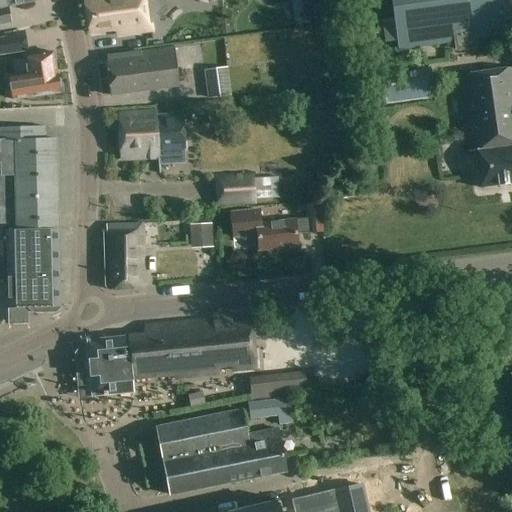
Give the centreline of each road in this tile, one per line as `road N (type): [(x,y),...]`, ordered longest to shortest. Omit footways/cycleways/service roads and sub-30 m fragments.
road 1 (tertiary): [(92,319),(124,308),(511,264)]
road 2 (tertiary): [(92,319),(89,98),(64,0)]
road 3 (residential): [(299,478),(153,511)]
